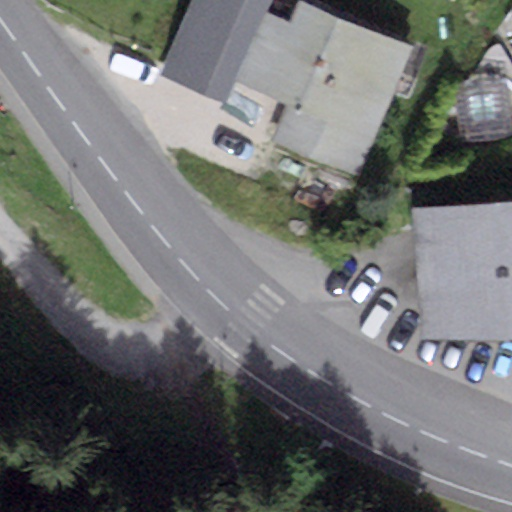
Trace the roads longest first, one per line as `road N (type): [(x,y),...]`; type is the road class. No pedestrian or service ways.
road 1 (secondary): [(511,455),(378,407),(288,356),(202,279),(113,182),(0,20)]
road 2 (track): [(0,222),(64,310),(129,360),(182,350),(233,309)]
road 3 (track): [(308,511),(291,458),(288,356)]
